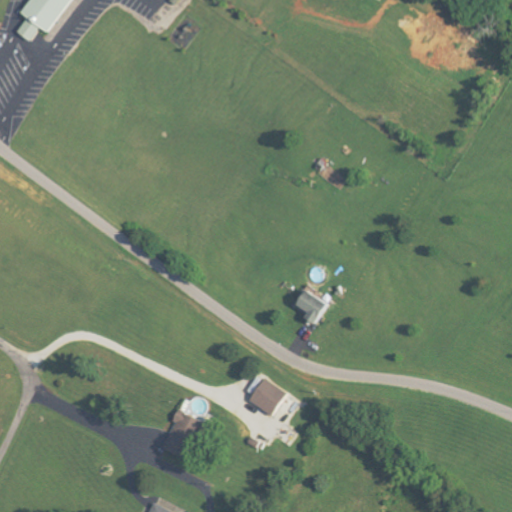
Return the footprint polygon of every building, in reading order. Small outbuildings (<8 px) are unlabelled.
[(56,35),(77,0),(37,0),(28,15),(33,18),(23,34),(37,43),(46,29),(56,35)] [(311,313),(309,316),(323,324),(336,302),(313,289),(302,308),(311,313)] [(280,416),(293,391),(269,379),(256,403),(280,416)] [(191,396),(168,449),(191,459),(215,407),(191,396)] [(153,511),(179,511),(158,502),(153,511)]
